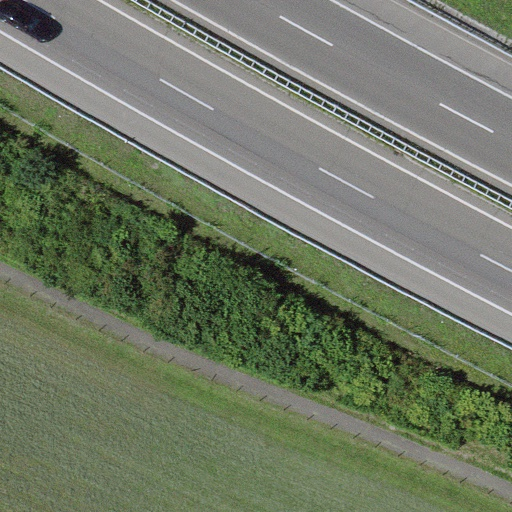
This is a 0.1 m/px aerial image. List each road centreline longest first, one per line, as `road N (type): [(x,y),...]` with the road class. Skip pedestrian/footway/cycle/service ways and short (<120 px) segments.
road 1 (motorway): [(20,0),(511,274)]
road 2 (motorway): [(511,140),(254,0)]
